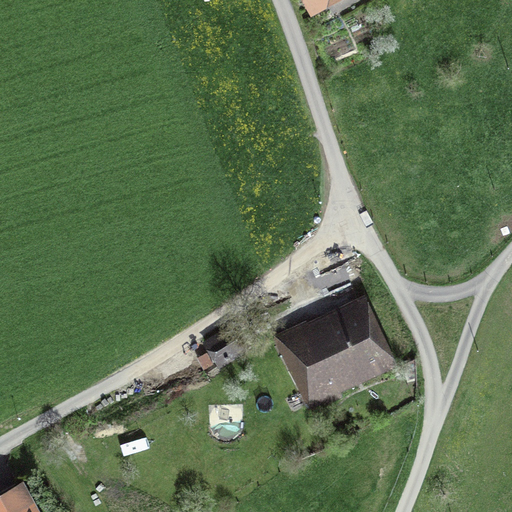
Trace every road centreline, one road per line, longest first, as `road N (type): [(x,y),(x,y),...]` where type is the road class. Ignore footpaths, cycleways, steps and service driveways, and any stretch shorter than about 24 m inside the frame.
road 1 (unclassified): [(0,445),(158,356),(359,220)]
road 2 (unclassified): [(359,220),(280,0)]
road 3 (unclassified): [(433,424),(477,305),(511,251)]
road 4 (unclassified): [(433,424),(431,366),(398,290)]
road 5 (unclassified): [(511,249),(458,291),(398,290)]
